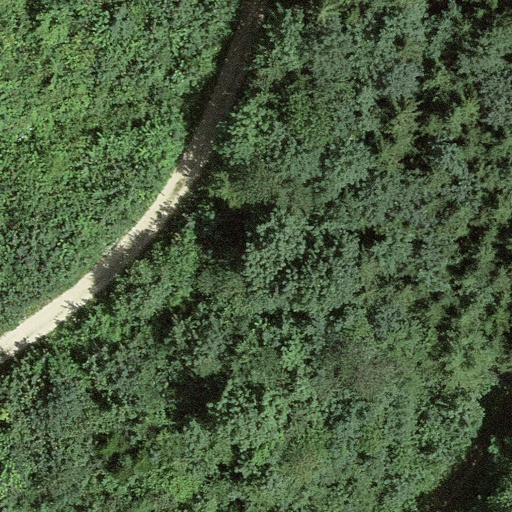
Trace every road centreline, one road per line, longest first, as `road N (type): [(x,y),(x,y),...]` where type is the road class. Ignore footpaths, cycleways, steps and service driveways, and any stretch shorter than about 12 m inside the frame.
road 1 (track): [(249,0),(197,153),(67,305),(0,349)]
road 2 (track): [(511,399),(430,511)]
